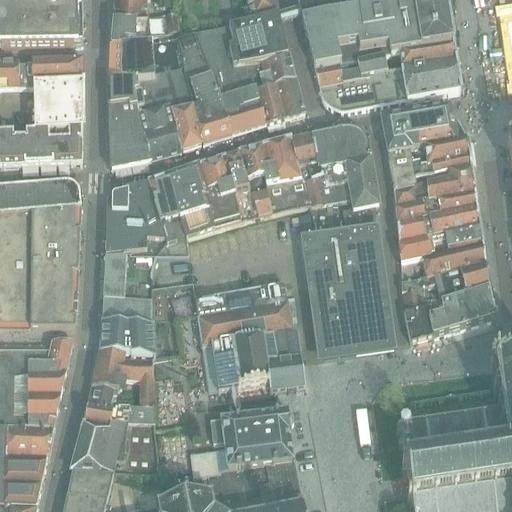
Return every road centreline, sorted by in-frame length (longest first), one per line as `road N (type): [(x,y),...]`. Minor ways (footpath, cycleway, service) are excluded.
road 1 (residential): [(95,0),(98,186),(88,340),(50,511)]
road 2 (residential): [(407,373),(370,119)]
road 3 (residential): [(407,373),(327,388),(347,511)]
road 4 (residential): [(317,128),(281,0)]
